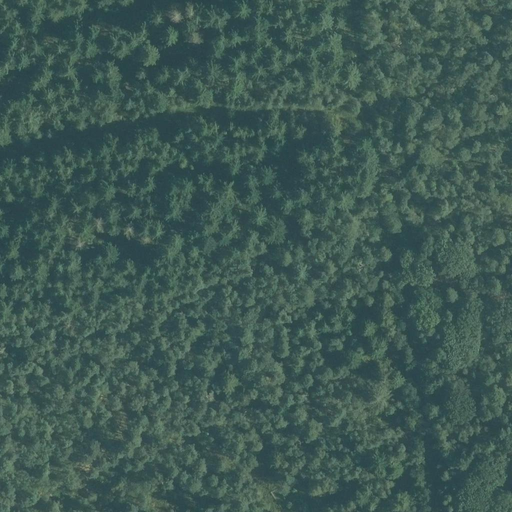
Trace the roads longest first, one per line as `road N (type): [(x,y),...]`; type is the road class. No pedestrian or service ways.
road 1 (unclassified): [(437,511),(407,298),(396,288),(0,343)]
road 2 (track): [(362,109),(202,110),(0,152)]
road 3 (track): [(348,0),(382,289)]
